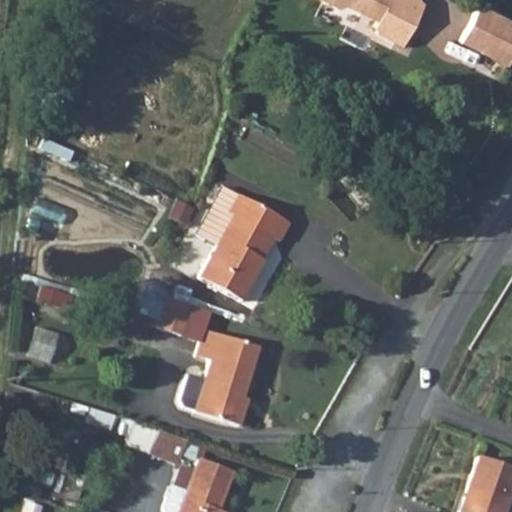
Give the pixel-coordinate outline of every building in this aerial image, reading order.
[(314,0),(331,9),(338,6),(369,22),(372,33),(399,45),(419,4),(416,0),(314,0)] [(511,29),(474,9),(454,46),(500,71),(511,48),(511,29)] [(212,251),(195,285),(239,307),(260,265),(254,261),(263,241),(273,245),(282,226),(214,192),(191,241),(212,251)] [(156,324),(164,298),(165,293),(145,286),(139,303),(129,300),(124,315),(152,323),(156,324)] [(155,330),(178,338),(188,306),(164,298),(156,324),(155,330)] [(43,362),(52,334),(31,327),(23,356),(43,362)] [(208,363),(192,414),(237,429),(244,407),(240,406),(258,348),(202,332),(194,357),(208,363)] [(157,428),(150,452),(179,461),(186,437),(157,428)] [(498,511),(511,475),(511,471),(474,458),(454,511),(498,511)] [(228,481),(232,472),(197,460),(193,471),(228,481)] [(221,511),(218,511),(228,481),(193,471),(185,492),(178,511),(221,511)] [(165,511),(178,511),(185,492),(171,487),(164,508),(165,511)]
